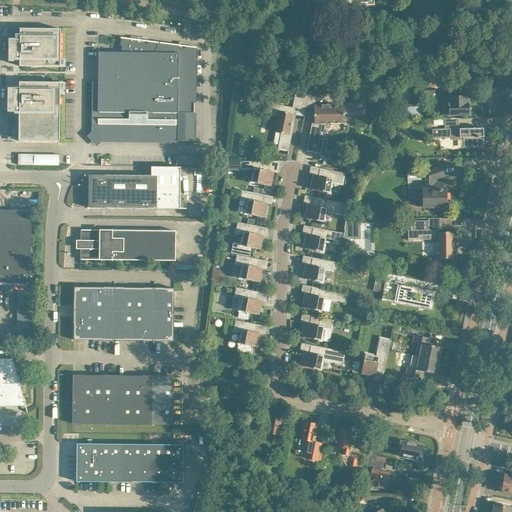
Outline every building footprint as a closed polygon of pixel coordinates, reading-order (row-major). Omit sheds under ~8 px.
[(19,29),(19,37),(19,39),(14,39),(8,39),(8,62),(14,62),(14,61),(19,61),(19,66),(60,67),(60,29),(19,29)] [(121,45),(121,52),(98,52),(98,83),(94,83),(94,114),(177,115),(194,115),(194,113),(194,103),(195,48),(196,48),(196,47),(120,37),(120,38),(121,38),(120,45),(121,45)] [(319,81),(319,70),(308,70),(308,81),(319,81)] [(19,112),(18,130),(18,141),(59,142),(60,82),(19,82),(19,90),(14,90),(14,88),(7,88),(7,112),(13,112),(14,111),(19,112)] [(440,99),(440,90),(413,91),(413,96),(418,96),(418,100),(440,99)] [(315,94),(308,94),(294,95),(292,107),(262,102),(267,103),(266,113),(278,115),(274,132),(280,133),(277,150),(278,150),(278,149),(288,151),(287,155),(288,155),(297,106),(305,108),(305,109),(304,113),(304,114),(303,120),(303,121),(306,108),(308,95),(315,95),(315,94)] [(469,114),(468,96),(442,97),(443,115),(469,114)] [(311,123),(306,151),(306,152),(307,151),(319,153),(319,154),(320,154),(320,159),(319,159),(319,160),(334,160),(334,153),(326,151),(328,139),(323,138),(326,123),(344,123),(344,112),(356,112),(356,104),(356,103),(340,104),(341,104),(341,106),(332,106),(332,104),(315,104),(313,104),(314,109),(314,123),(311,123)] [(96,143),(100,140),(177,141),(195,141),(195,140),(194,140),(194,115),(177,115),(94,114),(93,125),(91,125),(91,131),(93,133),(90,136),(96,143)] [(458,119),(458,118),(444,119),(444,129),(432,129),(432,138),(450,138),(450,134),(459,134),(459,138),(463,137),(463,147),(467,146),(467,148),(483,147),(483,146),(482,146),(482,137),(483,137),(483,128),(458,129),(457,119),(458,119)] [(177,154),(177,164),(196,164),(197,155),(177,154)] [(270,161),(239,162),(240,162),(240,169),(253,169),(251,182),(270,186),(273,172),(268,171),(269,162),(270,161)] [(151,167),(151,175),(103,175),(89,175),(89,176),(91,176),(91,207),(89,207),(89,208),(156,208),(179,209),(180,167),(151,167)] [(445,206),(445,191),(442,191),(442,189),(440,189),(440,184),(434,184),(433,178),(435,178),(443,176),(441,167),(423,173),(423,192),(413,193),(413,207),(445,206)] [(312,175),(310,189),(329,193),(332,182),(342,184),(344,174),(345,174),(345,173),(319,168),(319,169),(318,176),(312,175)] [(242,191),(240,199),(247,200),(244,214),(264,218),(267,204),(261,202),(263,195),(258,194),(253,193),(241,190),(240,191),(242,191)] [(307,204),(304,218),(324,222),(326,211),(341,214),(341,215),(346,217),(348,204),(314,197),(314,198),(312,205),(307,204)] [(0,283),(9,283),(30,284),(31,219),(10,219),(0,218),(0,283)] [(343,230),(347,230),(347,239),(359,238),(359,220),(345,220),(343,230)] [(237,223),(235,233),(242,235),(240,244),(240,246),(251,248),(260,250),(263,235),(257,234),(258,227),(259,227),(252,225),(247,224),(236,222),(236,223),(237,223)] [(306,234),(303,248),(323,252),(325,241),(339,244),(339,245),(342,233),(313,227),(313,228),(311,235),(306,234)] [(100,259),(110,259),(110,260),(175,261),(175,231),(110,230),(110,231),(100,231),(100,230),(100,233),(81,233),(81,230),(80,230),(80,242),(78,242),(77,247),(80,247),(80,260),(81,260),(81,257),(99,257),(99,260),(100,260),(100,259)] [(428,230),(407,231),(408,240),(422,240),(422,235),(429,235),(429,238),(437,238),(437,240),(438,259),(445,259),(445,267),(455,267),(455,272),(456,272),(456,267),(455,230),(455,232),(438,232),(438,231),(440,231),(440,230),(428,230)] [(237,256),(235,264),(242,265),(239,278),(259,282),(262,268),(256,267),(258,260),(258,259),(236,255),(235,255),(237,256)] [(305,264),(302,278),(322,282),(325,269),(332,270),(333,263),(334,263),(335,262),(312,258),(311,265),(305,264)] [(376,271),(374,281),(384,283),(384,282),(386,273),(376,271)] [(381,301),(385,282),(399,285),(396,301),(430,308),(433,292),(439,293),(440,293),(440,292),(392,282),(394,274),(404,276),(404,275),(386,272),(386,273),(384,282),(384,283),(381,301)] [(219,284),(220,277),(213,275),(212,283),(219,284)] [(73,311),(93,311),(94,287),(74,287),(73,311)] [(113,311),(114,287),(103,287),(94,287),(93,311),(113,311)] [(124,287),(114,287),(113,311),(133,312),(134,288),(124,288),(124,287)] [(236,288),(234,296),(241,298),(239,311),(238,317),(247,319),(249,313),(258,315),(261,301),(256,300),(257,292),(235,287),(235,288),(236,288)] [(304,293),(302,308),(321,312),(324,298),(339,301),(339,302),(345,303),(347,294),(312,287),(311,287),(310,295),(304,293)] [(133,312),(153,312),(154,288),(143,288),(134,288),(133,312)] [(154,288),(153,312),(173,312),(174,288),(164,288),(154,288)] [(73,340),(93,340),(93,311),(73,311),(73,340)] [(93,311),(93,340),(103,340),(103,341),(113,341),(113,311),(93,311)] [(123,340),(133,341),(133,312),(113,311),(113,341),(123,341),(123,340)] [(143,341),(153,341),(153,312),(133,312),(133,341),(143,341)] [(153,312),(153,341),(163,341),(173,341),(173,312),(153,312)] [(304,323),(301,337),(321,341),(324,327),(331,329),(332,321),(333,321),(333,320),(311,316),(311,317),(309,324),(304,323)] [(235,321),(233,331),(240,333),(238,344),(236,352),(235,352),(235,353),(250,356),(252,346),(258,348),(261,333),(255,332),(257,325),(234,320),(234,321),(235,321)] [(414,335),(413,342),(416,343),(414,356),(420,357),(438,360),(440,348),(441,348),(442,347),(428,344),(429,338),(414,335)] [(383,372),(381,382),(382,382),(391,339),(390,339),(389,346),(386,345),(386,344),(383,343),(382,345),(378,344),(376,356),(365,354),(361,373),(375,376),(376,371),(383,372)] [(303,352),(300,366),(320,370),(322,359),(342,363),(342,364),(343,364),(345,352),(310,345),(310,346),(309,353),(303,352)] [(0,406),(9,406),(9,402),(24,402),(26,412),(27,412),(19,384),(23,383),(23,385),(24,385),(21,373),(20,373),(21,375),(17,376),(11,355),(12,359),(0,358),(0,406)] [(408,367),(406,375),(421,378),(422,371),(436,374),(436,373),(435,373),(438,360),(420,357),(417,369),(408,367)] [(72,424),(92,424),(92,375),(82,375),(72,375),(72,424)] [(92,375),(92,424),(112,424),(112,375),(102,375),(102,376),(92,375)] [(112,424),(132,424),(132,376),(122,376),(122,375),(112,375),(112,424)] [(132,376),(132,424),(152,425),(152,376),(142,376),(132,376)] [(163,376),(152,376),(152,425),(172,425),(172,376),(163,376)] [(268,414),(264,432),(274,434),(272,443),(278,444),(281,445),(283,436),(280,435),(283,417),(268,414)] [(317,461),(320,448),(321,443),(314,442),(318,424),(303,421),(299,439),(309,441),(305,459),(317,461)] [(348,454),(352,431),(337,428),(334,446),(344,448),(342,459),(348,469),(356,470),(358,456),(348,454)] [(421,451),(422,445),(390,439),(389,445),(400,448),(398,456),(415,459),(415,460),(417,460),(421,461),(423,452),(421,451)] [(76,482),(97,482),(98,444),(76,444),(76,482)] [(119,444),(98,444),(97,482),(118,482),(119,444)] [(143,444),(119,444),(118,482),(131,482),(142,482),(143,444)] [(162,444),(143,444),(142,482),(152,482),(161,482),(162,444)] [(162,444),(161,482),(183,483),(183,445),(162,444)] [(284,448),(277,446),(276,455),(282,457),(284,448)] [(366,483),(365,489),(370,490),(371,486),(386,489),(389,473),(380,472),(381,468),(385,469),(386,462),(385,462),(386,457),(376,455),(376,456),(368,454),(366,465),(372,467),(372,470),(371,470),(368,484),(366,483)] [(511,473),(510,476),(504,475),(501,492),(511,493),(511,473)]
